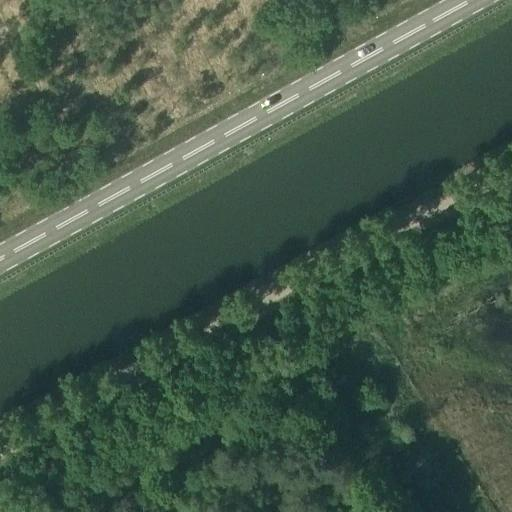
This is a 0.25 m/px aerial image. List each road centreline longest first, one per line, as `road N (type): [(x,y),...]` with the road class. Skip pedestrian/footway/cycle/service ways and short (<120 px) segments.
road 1 (track): [(0,444),(511,161)]
road 2 (secondary): [(0,260),(470,0)]
